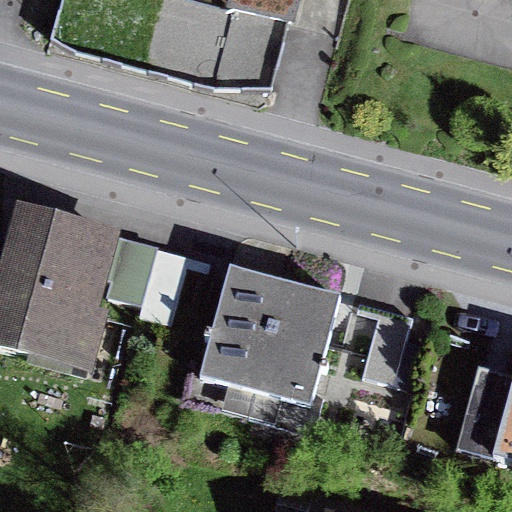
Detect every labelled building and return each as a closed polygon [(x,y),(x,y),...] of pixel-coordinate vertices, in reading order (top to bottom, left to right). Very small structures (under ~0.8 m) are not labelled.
[(297,0),(235,0),(233,12),(290,27),(297,0)] [(113,283),(109,297),(143,306),(154,264),(157,253),(78,230),(25,215),(5,289),(0,287),(0,351),(74,371),(98,279),(113,283)] [(154,264),(143,306),(139,322),(170,330),(186,272),(176,269),(154,264)] [(255,398),(284,287),(266,282),(229,272),(223,298),(235,301),(231,315),(219,312),(200,383),(228,391),(255,398)] [(284,287),(255,398),(310,413),(329,342),(317,339),(321,324),(333,327),(339,302),(316,296),(284,287)] [(408,331),(411,321),(359,307),(357,317),(408,331)] [(408,331),(378,323),(363,381),(393,389),(403,352),(408,331)] [(510,466),(511,466),(511,390),(507,389),(479,382),(460,454),(510,466)]
